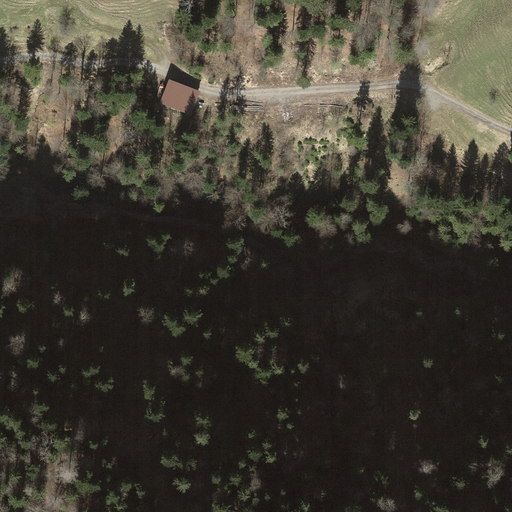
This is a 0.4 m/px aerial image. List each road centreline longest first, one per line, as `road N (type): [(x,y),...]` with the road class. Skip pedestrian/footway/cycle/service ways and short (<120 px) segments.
road 1 (track): [(0,63),(139,66),(193,90),(236,97),(413,88),(511,134)]
road 2 (track): [(160,75),(166,59),(157,45),(61,4),(0,10)]
